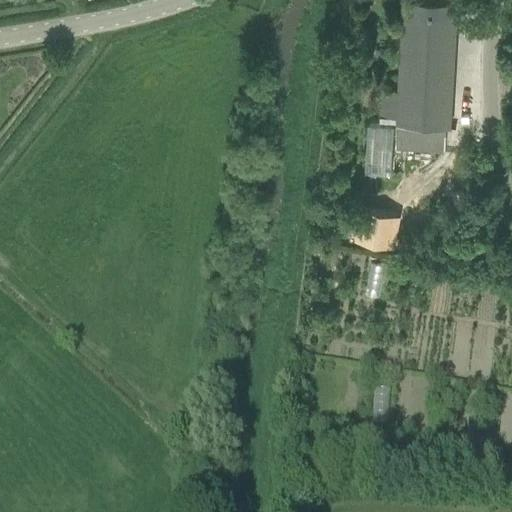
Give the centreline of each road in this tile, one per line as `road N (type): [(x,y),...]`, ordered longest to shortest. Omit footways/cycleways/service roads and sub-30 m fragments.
road 1 (unclassified): [(511,196),(498,142),(503,0)]
road 2 (unclassified): [(0,38),(183,0)]
